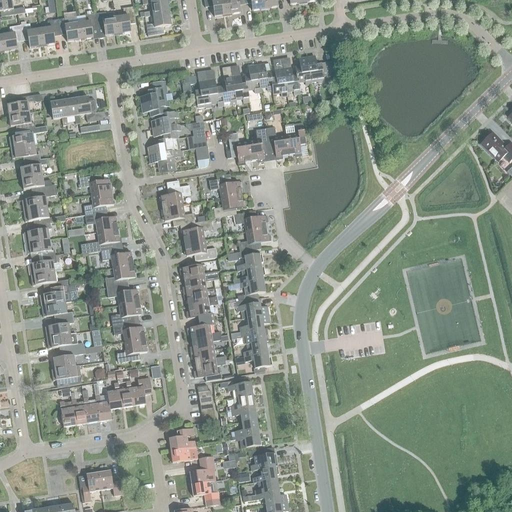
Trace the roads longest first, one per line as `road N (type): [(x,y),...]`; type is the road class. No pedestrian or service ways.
road 1 (residential): [(150,427),(177,409),(182,388),(164,270),(132,196),(109,66)]
road 2 (tertiary): [(315,270),(511,75)]
road 3 (tertiary): [(326,511),(298,315),(315,270)]
road 4 (residential): [(343,28),(449,13),(472,24),(511,65)]
road 5 (residential): [(199,51),(343,28)]
road 6 (unknown): [(129,181),(215,166),(210,122)]
road 7 (residential): [(26,452),(132,437),(150,427)]
